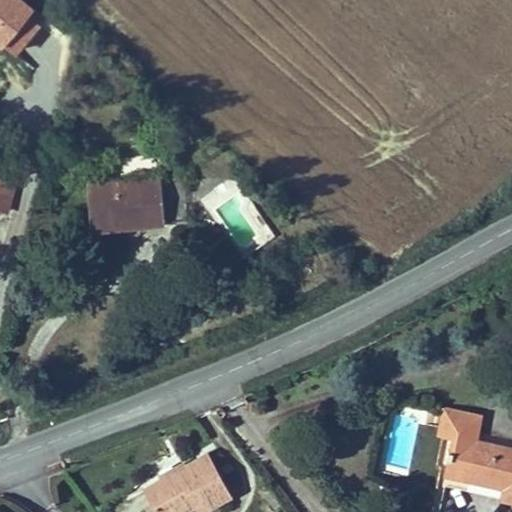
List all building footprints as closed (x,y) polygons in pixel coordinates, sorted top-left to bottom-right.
[(0,201),(4,202),(13,170),(6,168),(0,192),(0,201)] [(4,202),(39,211),(48,179),(13,170),(4,202)] [(193,241),(192,188),(127,190),(128,237),(165,236),(165,242),(193,241)] [(469,416),(489,421),(494,397),(455,388),(450,412),(469,416)] [(469,416),(459,459),(511,471),(511,426),(489,421),(469,416)] [(222,429),(160,470),(188,511),(200,511),(223,496),(217,488),(248,468),(222,429)] [(511,471),(459,459),(457,469),(511,482),(511,471)]
